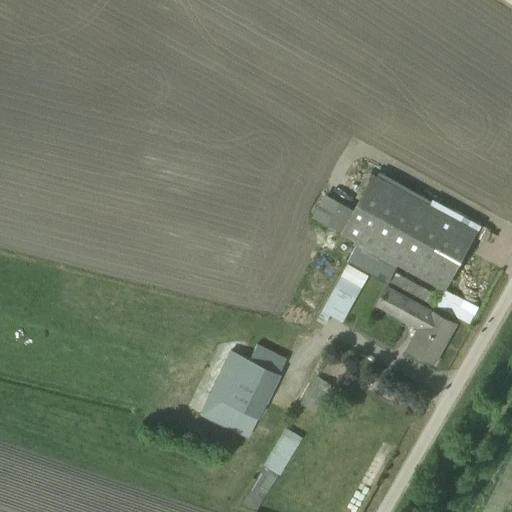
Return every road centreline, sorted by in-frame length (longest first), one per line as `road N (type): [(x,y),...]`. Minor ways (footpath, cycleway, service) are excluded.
road 1 (unclassified): [(511,288),(382,511)]
road 2 (track): [(440,511),(511,388)]
